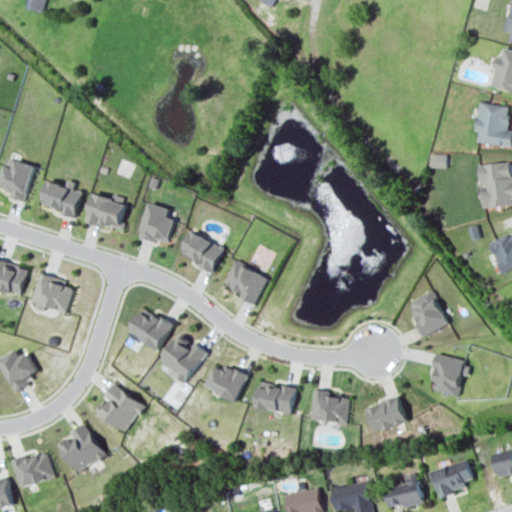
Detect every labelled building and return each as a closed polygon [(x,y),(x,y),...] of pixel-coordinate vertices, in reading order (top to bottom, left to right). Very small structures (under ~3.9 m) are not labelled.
[(45,11),(47,0),(27,0),(26,7),(45,11)] [(511,48),(504,47),(502,56),(498,55),(491,85),(511,89),(511,48)] [(476,141),(511,146),(511,128),(508,128),(511,105),(481,100),(476,141)] [(11,196),(25,201),(37,165),(18,159),(15,167),(7,164),(0,184),(0,185),(13,190),(11,196)] [(511,203),(511,160),(480,163),(481,184),(482,184),(484,206),(511,203)] [(84,189),(49,181),(44,202),(48,203),(47,207),(78,214),(84,189)] [(113,197),(96,192),(87,219),(124,230),(127,220),(122,219),(129,197),(114,192),(113,197)] [(141,238),(155,241),(156,239),(170,242),(176,217),(169,216),(171,207),(150,202),(141,238)] [(215,270),(227,247),(194,230),(182,253),(215,270)] [(511,232),(491,240),(502,272),(511,268),(511,232)] [(29,265),(0,259),(0,287),(23,292),(29,265)] [(256,303),(269,275),(236,260),(225,282),(244,291),(241,296),(256,303)] [(32,301),(68,311),(74,286),(66,284),(68,279),(40,272),(32,301)] [(427,334),(451,323),(435,289),(410,301),(427,334)] [(174,321),(143,307),(131,333),(162,347),(174,321)] [(208,352),(181,332),(160,360),(187,380),(208,352)] [(20,355),(18,349),(0,356),(0,357),(15,390),(32,383),(29,375),(38,371),(29,351),(20,355)] [(459,395),(464,374),(470,375),(473,361),(438,353),(432,379),(436,380),(434,389),(459,395)] [(237,400),(250,374),(229,364),(226,369),(216,364),(206,385),(237,400)] [(297,387),(261,380),(256,406),(292,413),(297,387)] [(98,412),(128,430),(146,402),(116,383),(98,412)] [(312,418),(348,422),(351,397),(331,395),(331,389),(315,388),(312,418)] [(409,420),(399,393),(367,406),(377,432),(409,420)] [(61,443),(78,471),(107,454),(87,422),(72,431),(74,435),(61,443)] [(22,487),(56,475),(47,448),(12,460),(22,487)] [(511,472),(511,449),(495,452),(499,475),(511,472)] [(440,496),(467,487),(465,480),(474,477),(468,458),(432,470),(440,496)] [(424,501),(419,471),(406,474),(408,484),(385,488),(389,508),(424,501)] [(0,505),(14,503),(9,477),(0,478),(0,505)] [(336,510),(355,507),(356,511),(375,511),(370,480),(333,486),(336,510)] [(287,511),(321,511),(324,511),(321,487),(285,492),(287,511)]
